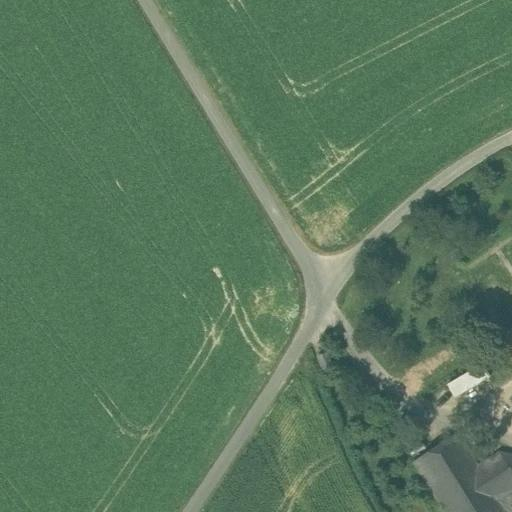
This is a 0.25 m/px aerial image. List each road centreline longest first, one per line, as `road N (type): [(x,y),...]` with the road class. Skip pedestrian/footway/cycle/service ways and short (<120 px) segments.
road 1 (unclassified): [(323,291),(144,0)]
road 2 (unclassified): [(323,291),(296,353),(191,511)]
road 3 (unclassified): [(511,137),(436,185),(323,291)]
